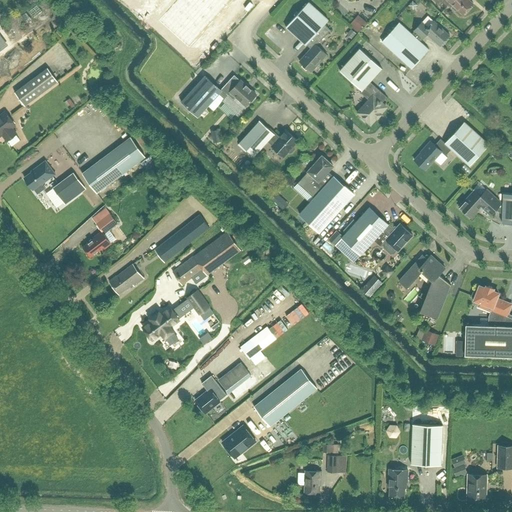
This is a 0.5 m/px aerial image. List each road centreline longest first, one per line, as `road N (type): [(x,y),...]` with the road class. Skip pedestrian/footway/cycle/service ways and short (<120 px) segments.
road 1 (unclassified): [(171,511),(160,433),(0,218)]
road 2 (unclassified): [(370,159),(236,37),(270,0)]
road 3 (unclassified): [(370,159),(511,4)]
road 4 (unclassified): [(511,254),(460,246),(370,159)]
